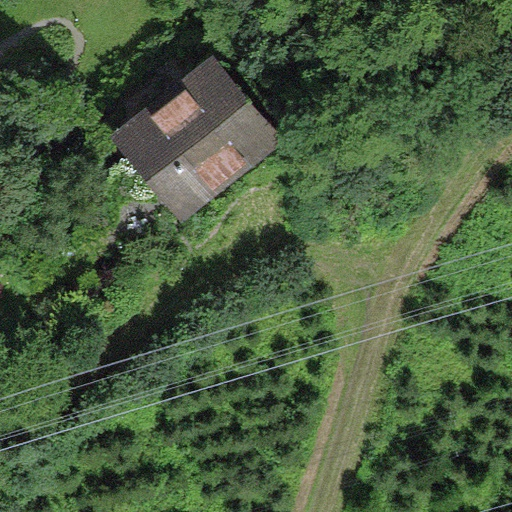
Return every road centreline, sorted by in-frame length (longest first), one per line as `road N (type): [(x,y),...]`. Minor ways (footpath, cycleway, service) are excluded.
road 1 (track): [(433,219),(374,221),(294,242),(189,308),(0,473)]
road 2 (track): [(511,147),(433,219),(323,511)]
